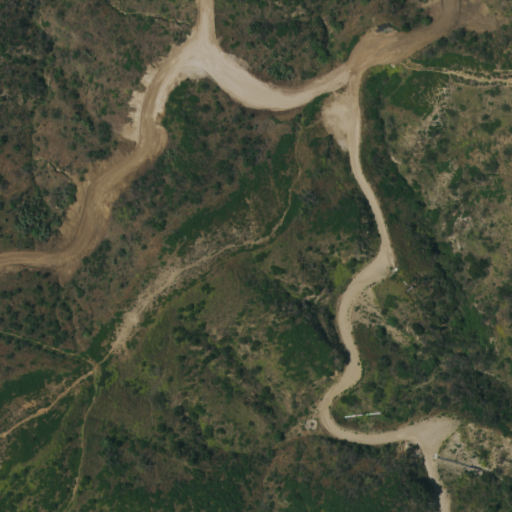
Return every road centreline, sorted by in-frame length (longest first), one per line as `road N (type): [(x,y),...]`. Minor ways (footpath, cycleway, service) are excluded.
road 1 (track): [(444,511),(429,434),(353,440),(332,434),(319,409),(355,371),(338,296),(345,281),(389,255),(355,162),(354,66)]
road 2 (track): [(354,66),(287,98),(261,98),(245,92),(203,44),(185,50),(154,87),(135,165),(107,180),(78,247),(0,262)]
road 3 (track): [(354,66),(434,29),(447,0)]
